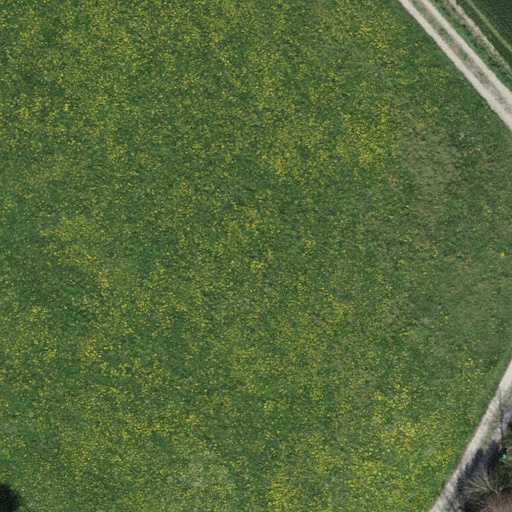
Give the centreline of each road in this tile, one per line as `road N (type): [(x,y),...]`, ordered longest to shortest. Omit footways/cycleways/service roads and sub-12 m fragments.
road 1 (track): [(511,378),(445,511)]
road 2 (track): [(511,110),(412,0)]
